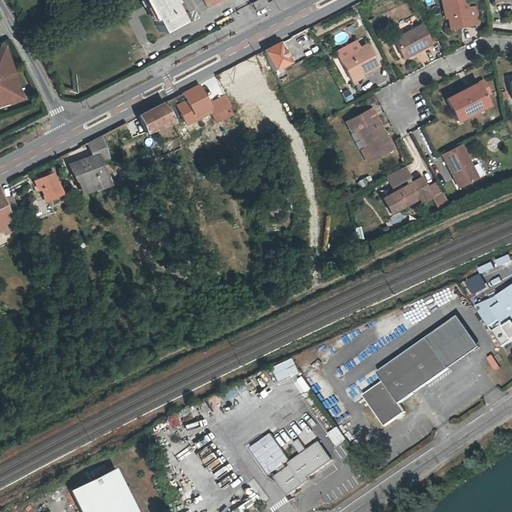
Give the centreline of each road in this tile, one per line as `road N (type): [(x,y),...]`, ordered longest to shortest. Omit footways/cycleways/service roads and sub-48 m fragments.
road 1 (primary): [(69,135),(328,0)]
road 2 (track): [(511,193),(345,271),(320,272)]
road 3 (unclassified): [(354,511),(511,404)]
road 4 (residential): [(511,47),(487,45),(394,94),(409,125)]
road 5 (residential): [(0,4),(69,135)]
